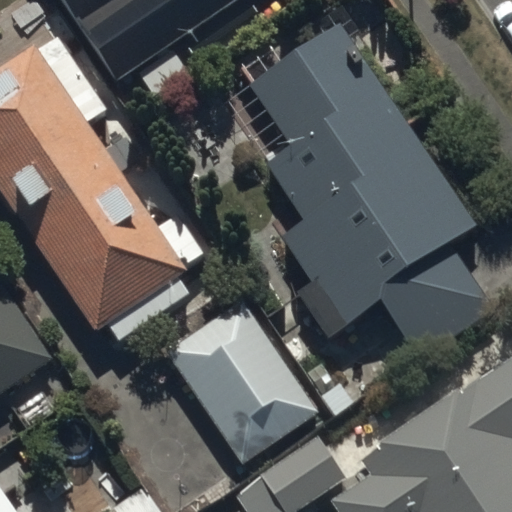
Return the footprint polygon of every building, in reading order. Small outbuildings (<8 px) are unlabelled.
[(50,0),(112,92),(220,20),(249,0),(50,0)] [(479,240),(340,38),(225,117),(307,236),(285,251),(350,346),(383,323),(418,373),(495,321),(452,259),(479,240)] [(158,241),(88,137),(108,125),(56,48),(0,85),(0,203),(98,349),(110,341),(121,356),(193,308),(182,292),(192,286),(190,281),(207,270),(179,228),(158,241)] [(511,239),(474,264),(498,303),(511,294),(511,239)] [(0,404),(52,371),(0,292),(0,404)] [(321,424),(243,311),(167,363),(245,477),(321,424)] [(366,493),(337,511),(511,511),(511,365),(510,362),(468,390),(476,403),(358,480),(366,493)] [(315,511),(347,491),(317,445),(257,482),(276,511),(315,511)]
